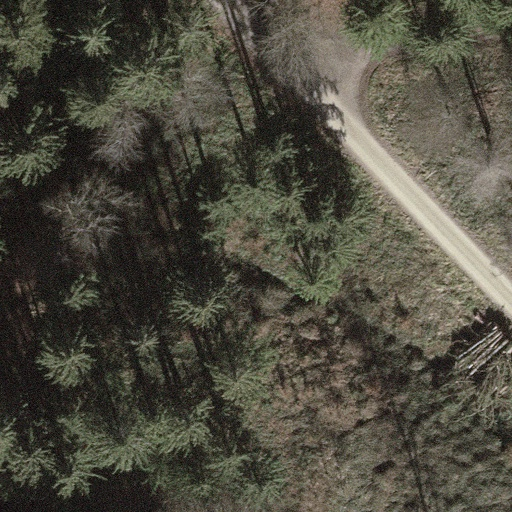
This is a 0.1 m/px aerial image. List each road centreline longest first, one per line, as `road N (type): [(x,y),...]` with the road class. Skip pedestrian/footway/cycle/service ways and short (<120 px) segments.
road 1 (track): [(334,110),(511,302)]
road 2 (track): [(334,110),(511,43)]
road 3 (track): [(229,0),(334,110)]
